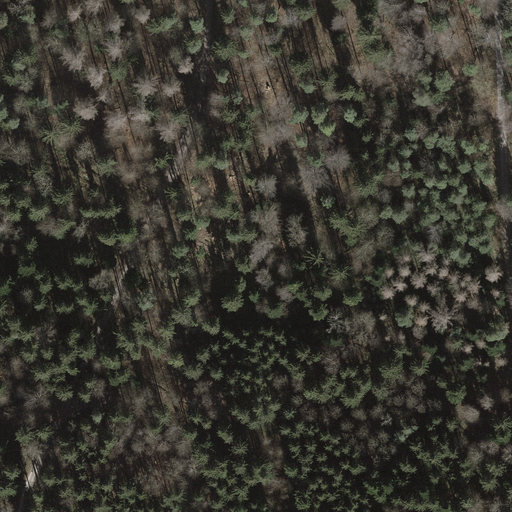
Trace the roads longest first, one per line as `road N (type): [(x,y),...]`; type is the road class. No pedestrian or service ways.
road 1 (track): [(208,0),(204,79),(70,401)]
road 2 (track): [(511,287),(499,0)]
road 3 (track): [(178,511),(188,487),(185,453),(164,415),(127,401),(70,401)]
road 4 (track): [(70,401),(34,467),(22,511)]
